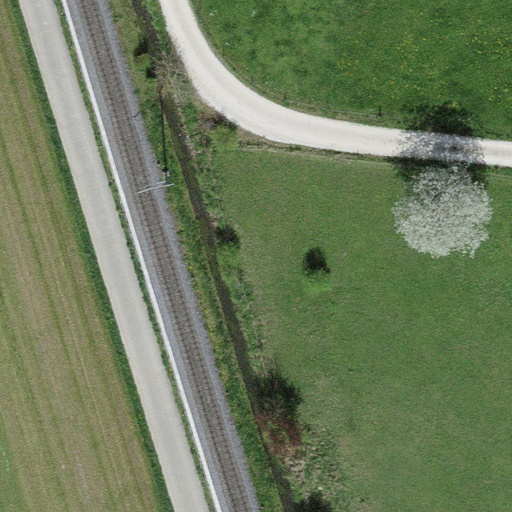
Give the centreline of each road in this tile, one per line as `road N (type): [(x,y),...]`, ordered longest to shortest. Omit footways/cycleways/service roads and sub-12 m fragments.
road 1 (unclassified): [(197,511),(39,0)]
road 2 (track): [(170,0),(192,51),(218,83),(273,118),(301,129),(511,154)]
